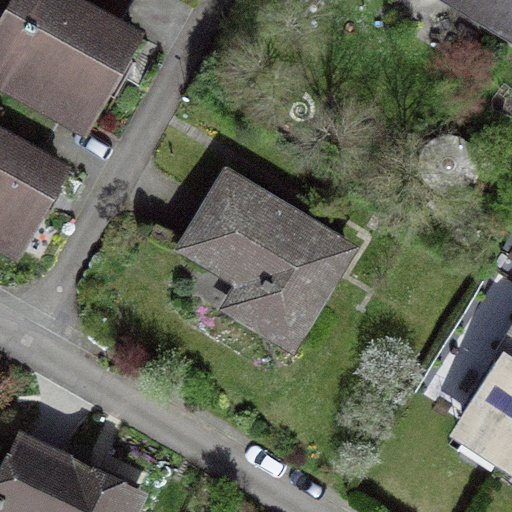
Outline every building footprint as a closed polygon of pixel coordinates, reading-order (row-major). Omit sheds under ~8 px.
[(7,0),(0,14),(0,97),(79,140),(136,36),(121,28),(136,0),(7,0)] [(511,0),(433,0),(431,4),(511,50),(511,0)] [(67,169),(0,132),(0,256),(15,265),(67,169)] [(359,252),(222,175),(174,260),(229,291),(211,323),(292,369),(359,252)] [(507,453),(511,446),(511,325),(453,419),(486,440),(507,453)] [(137,511),(143,499),(16,441),(0,474),(0,511),(137,511)]
